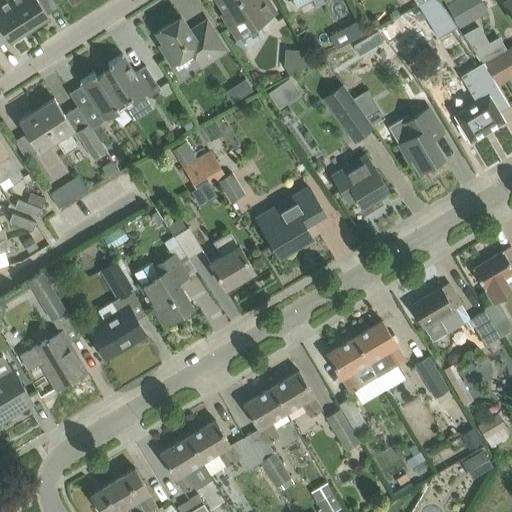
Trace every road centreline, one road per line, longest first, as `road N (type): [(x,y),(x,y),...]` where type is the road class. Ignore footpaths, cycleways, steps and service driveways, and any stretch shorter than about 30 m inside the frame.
road 1 (residential): [(57,511),(47,485),(59,456),(511,187)]
road 2 (residential): [(0,91),(138,0)]
